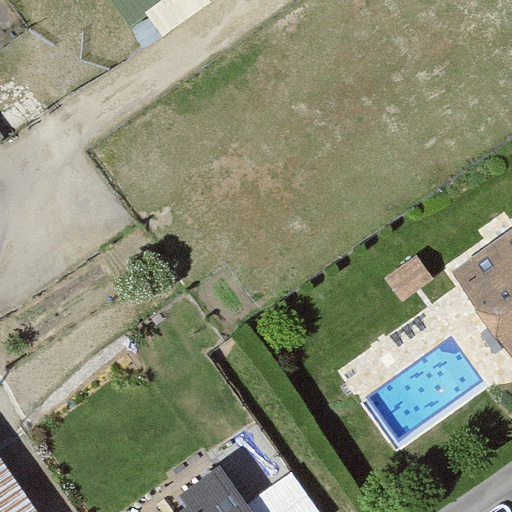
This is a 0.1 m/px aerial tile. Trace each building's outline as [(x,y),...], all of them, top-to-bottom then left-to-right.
[(511,241),(449,282),(511,377),(511,241)] [(435,290),(418,266),(385,290),(403,314),(435,290)] [(0,511),(33,511),(0,462),(0,511)] [(188,506),(179,511),(249,511),(246,507),(221,468),(180,496),(188,506)] [(319,511),(294,473),(246,507),(249,511),(319,511)]
